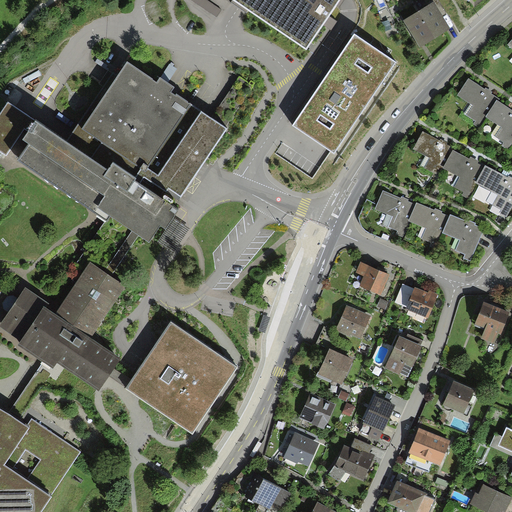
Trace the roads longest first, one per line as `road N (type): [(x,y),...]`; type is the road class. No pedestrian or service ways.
road 1 (tertiary): [(189,511),(260,397),(326,229)]
road 2 (tertiary): [(326,229),(395,119),(511,5)]
road 3 (residential): [(364,511),(433,358),(455,283)]
road 4 (residential): [(326,229),(455,283)]
